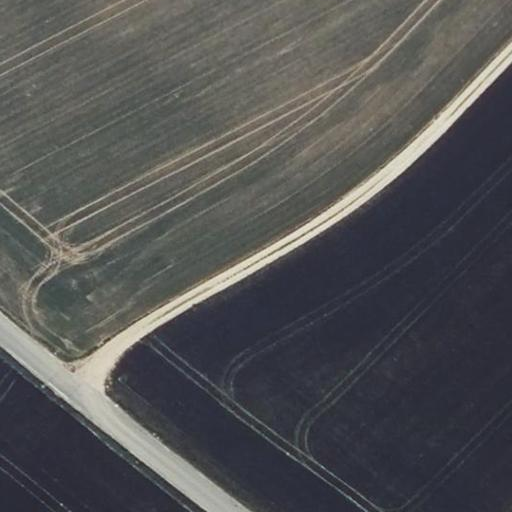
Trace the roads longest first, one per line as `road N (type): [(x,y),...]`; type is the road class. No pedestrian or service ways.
road 1 (track): [(62,382),(341,207),(511,48)]
road 2 (unclassified): [(0,329),(227,511)]
